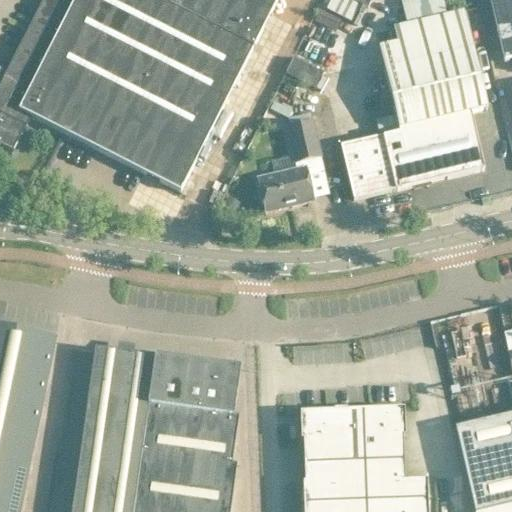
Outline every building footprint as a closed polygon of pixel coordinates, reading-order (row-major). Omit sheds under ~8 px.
[(31,118),(180,194),(189,177),(277,0),(74,0),(73,3),(67,0),(43,0),(0,85),(0,150),(12,156),(31,118)] [(350,24),(359,7),(346,0),(331,0),(326,12),(350,24)] [(340,147),(353,203),(484,172),(471,116),(486,113),(461,13),(445,17),(441,0),(414,0),(400,3),(406,26),(392,30),(396,45),(378,49),(395,119),(375,124),(379,138),(340,147)] [(511,0),(489,0),(504,63),(511,60),(511,0)] [(285,75),(316,91),(325,75),(294,59),(285,75)] [(258,181),(265,213),(291,207),(291,210),(313,204),(306,177),(323,173),(319,153),(312,124),(286,130),(296,173),(258,181)] [(0,511),(20,511),(56,339),(0,327),(0,511)] [(511,333),(503,335),(508,355),(511,372),(511,333)] [(239,371),(94,351),(92,371),(73,511),(230,511),(236,468),(232,468),(238,420),(232,419),(239,371)] [(304,486),(302,486),(303,507),(300,507),(300,509),(303,509),(303,511),(427,511),(427,504),(429,504),(429,502),(427,503),(426,481),(425,481),(425,484),(404,485),(402,440),(404,440),(404,421),(394,422),(394,412),(309,416),(309,425),(300,425),(300,444),(303,444),(304,486)] [(464,476),(472,511),(502,511),(511,510),(511,417),(453,431),(464,476)]
